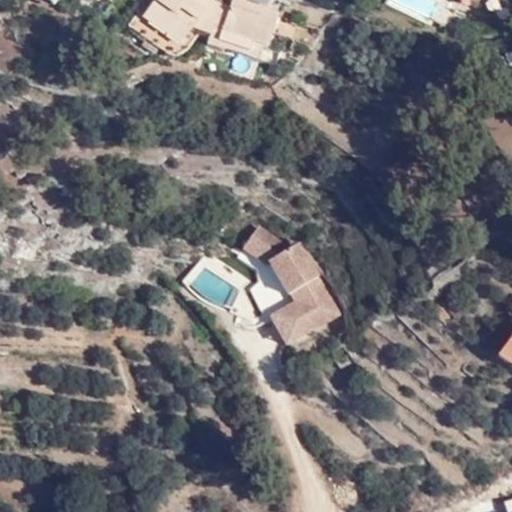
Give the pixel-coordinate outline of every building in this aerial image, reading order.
[(160,0),(142,0),(132,15),(146,24),(160,0)] [(180,46),(207,0),(160,0),(146,24),(180,46)] [(225,8),(210,0),(207,0),(180,46),(214,51),(224,15),(225,8)] [(228,1),(225,8),(224,15),(256,21),(258,9),(228,1)] [(224,15),(214,51),(236,56),(240,49),(269,57),(281,14),(258,9),(256,21),(224,15)] [(342,318),(302,240),(281,250),(269,225),(248,236),(284,306),(266,315),(283,348),(342,318)] [(511,329),(489,359),(507,375),(511,369),(511,329)] [(327,344),(313,360),(326,372),(341,356),(327,344)]
